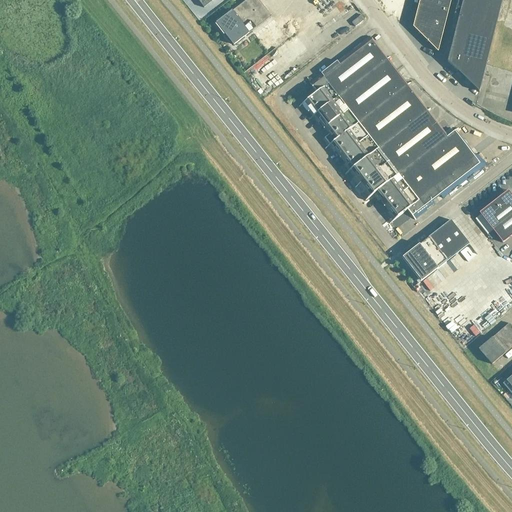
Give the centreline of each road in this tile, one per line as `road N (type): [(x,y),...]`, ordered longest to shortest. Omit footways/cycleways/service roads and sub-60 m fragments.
road 1 (secondary): [(511,468),(134,0)]
road 2 (residential): [(378,18),(280,98),(394,248),(511,157)]
road 3 (unclassified): [(511,133),(453,101),(378,18)]
